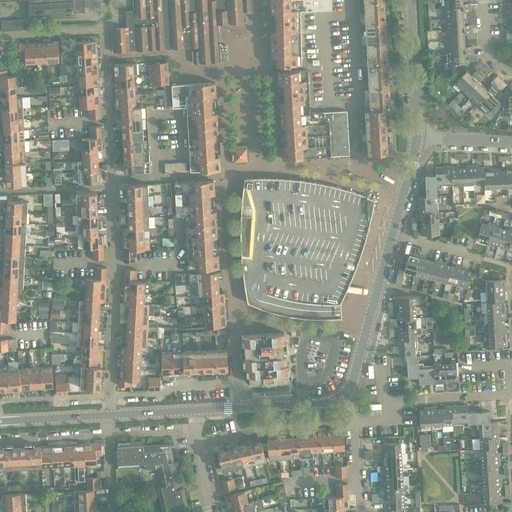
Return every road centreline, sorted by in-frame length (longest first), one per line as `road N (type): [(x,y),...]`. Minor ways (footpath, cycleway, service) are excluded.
road 1 (tertiary): [(343,399),(392,235)]
road 2 (tertiary): [(417,139),(409,0)]
road 3 (residential): [(115,263),(108,401)]
road 4 (residential): [(108,401),(238,388)]
